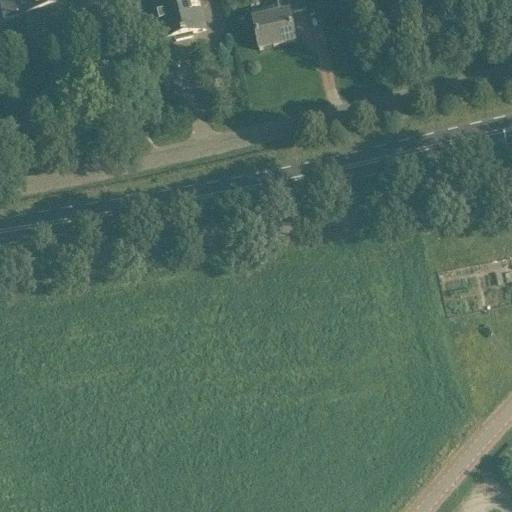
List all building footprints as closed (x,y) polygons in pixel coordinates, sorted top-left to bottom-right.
[(21,30),(47,25),(44,13),(66,9),(63,0),(6,0),(0,1),(0,7),(3,22),(19,19),(21,30)] [(153,0),(163,42),(170,40),(175,39),(176,43),(193,39),(192,35),(205,32),(201,13),(193,15),(190,3),(198,1),(201,0),(153,0)] [(303,0),(276,0),(279,18),(253,23),(255,33),(259,52),(295,44),(289,16),(306,12),(303,0)] [(21,30),(22,34),(24,42),(49,37),(47,25),(21,30)] [(24,42),(26,54),(51,49),(49,37),(24,42)] [(0,56),(11,55),(8,40),(0,41),(0,56)]
